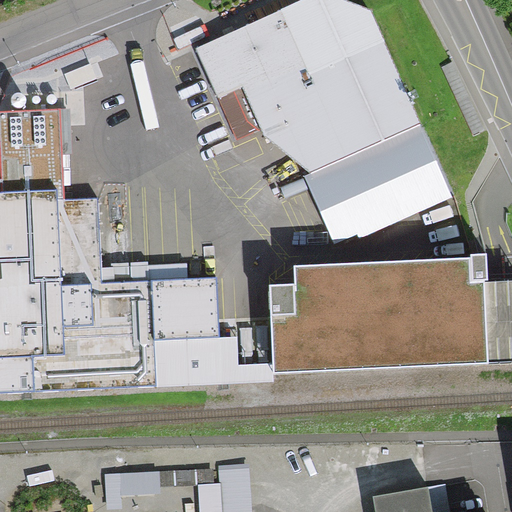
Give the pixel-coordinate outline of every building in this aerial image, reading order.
[(347,0),(300,0),(196,48),(221,99),(245,88),(248,96),(266,136),(312,173),(422,124),(371,10),(347,0)] [(58,200),(65,199),(61,109),(0,113),(0,136),(0,146),(0,145),(0,194),(58,192),(58,200)] [(312,173),(304,176),(334,243),(359,232),(361,238),(455,197),(422,124),(312,173)] [(0,394),(275,382),(275,373),(275,364),(240,365),(239,338),(220,338),(218,277),(102,283),(99,198),(65,199),(58,200),(58,192),(0,194),(0,394)] [(511,280),(489,281),(488,258),(295,267),(296,285),(271,286),(275,364),(275,373),(511,362),(511,280)] [(251,511),(249,468),(107,477),(109,510),(121,509),(120,500),(162,498),(162,491),(198,489),(199,511),(251,511)] [(440,511),(443,511),(452,510),(448,487),(437,489),(440,511)] [(434,511),(431,489),(375,498),(377,511),(434,511)]
